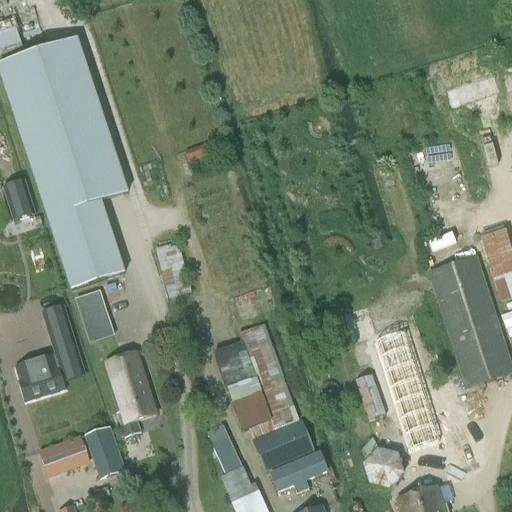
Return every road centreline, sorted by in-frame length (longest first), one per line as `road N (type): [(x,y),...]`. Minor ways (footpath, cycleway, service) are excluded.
road 1 (unknown): [(189,511),(181,383),(129,226)]
road 2 (unknown): [(270,511),(209,384),(211,317)]
